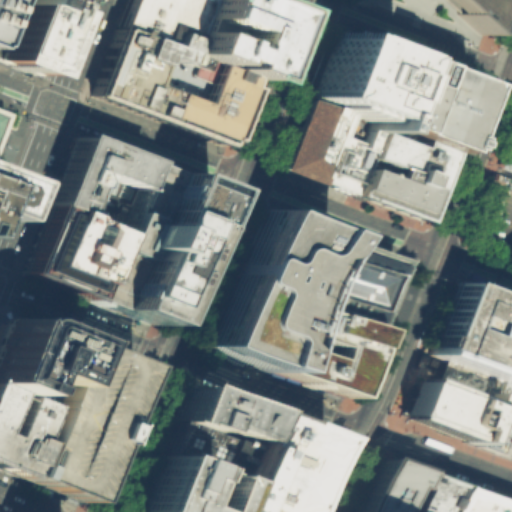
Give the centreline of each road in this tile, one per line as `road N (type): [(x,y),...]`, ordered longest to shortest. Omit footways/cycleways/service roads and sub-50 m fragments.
road 1 (tertiary): [(507,76),(374,430)]
road 2 (tertiary): [(240,177),(511,280)]
road 3 (secondary): [(94,0),(0,250)]
road 4 (secondary): [(374,430),(167,351)]
road 5 (tertiary): [(55,106),(240,177)]
road 6 (tertiary): [(167,351),(235,175)]
road 7 (tertiary): [(235,175),(302,0)]
road 8 (tertiary): [(470,61),(308,0)]
road 9 (tertiary): [(105,511),(167,351)]
road 10 (secondary): [(511,483),(374,430)]
